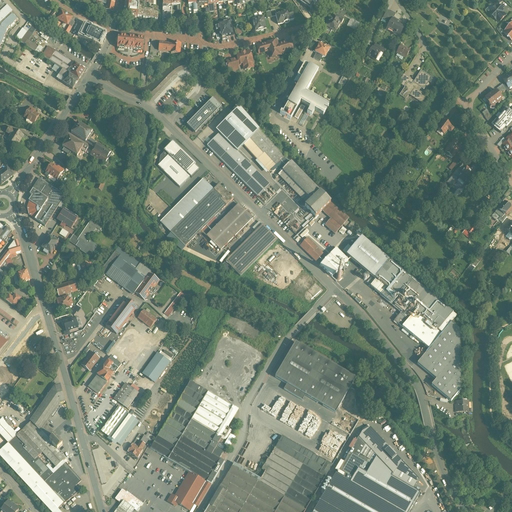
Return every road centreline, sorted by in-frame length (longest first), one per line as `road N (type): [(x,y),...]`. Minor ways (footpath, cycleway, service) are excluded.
road 1 (tertiary): [(11,213),(102,511)]
road 2 (residential): [(199,511),(240,442),(245,407),(281,344),(334,289)]
road 3 (residential): [(464,511),(444,480),(417,387),(334,289)]
road 4 (residential): [(334,289),(147,107)]
road 5 (residential): [(325,0),(307,24),(218,47),(112,31)]
road 6 (unknown): [(422,485),(424,470),(381,423),(367,419),(307,511)]
road 7 (residential): [(87,77),(9,195)]
road 8 (residential): [(465,102),(397,0)]
